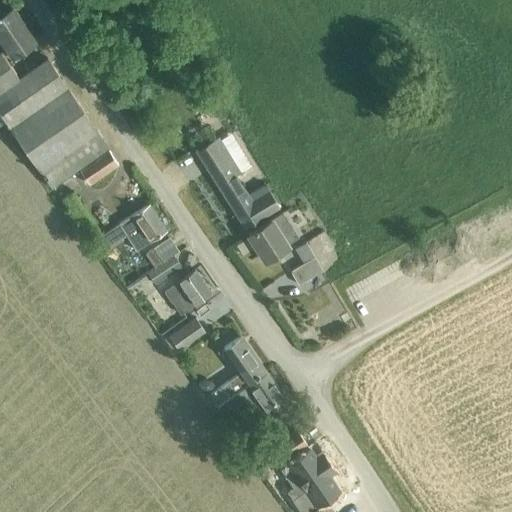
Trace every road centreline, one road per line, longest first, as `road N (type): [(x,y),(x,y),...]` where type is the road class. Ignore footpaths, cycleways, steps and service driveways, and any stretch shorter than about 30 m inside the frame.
road 1 (unclassified): [(32,0),(298,381)]
road 2 (unclassified): [(388,511),(298,381)]
